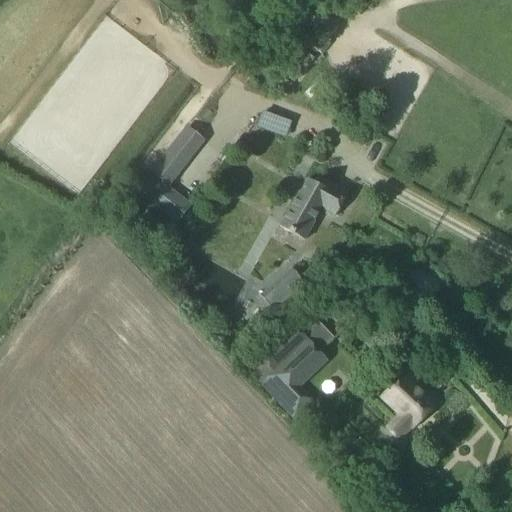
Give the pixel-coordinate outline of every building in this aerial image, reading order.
[(258,114),(251,125),(282,136),(286,124),(258,114)] [(198,139),(187,130),(151,176),(152,177),(140,193),(156,205),(155,207),(183,228),(192,217),(163,195),(161,185),(198,139)] [(309,142),(333,150),(337,137),(313,130),(309,142)] [(299,193),(278,228),(302,242),(313,223),(312,223),(320,210),(334,218),(347,196),(317,178),(313,184),(307,181),(300,194),(299,193)] [(209,286),(242,303),(251,286),(218,269),(209,286)] [(284,269),(254,294),(272,315),(302,289),(299,286),(303,283),(294,272),(290,276),(284,269)] [(290,326),(255,359),(271,376),(277,369),(295,388),(324,361),(318,354),(332,340),(306,313),(291,327),(290,326)] [(379,331),(370,341),(382,353),(391,343),(379,331)] [(405,374),(381,400),(398,416),(387,428),(400,440),(411,429),(436,403),(405,374)] [(321,435),(316,439),(321,445),(326,440),(321,435)]
